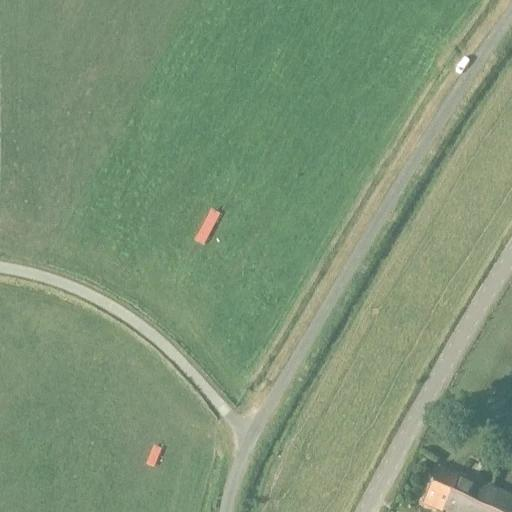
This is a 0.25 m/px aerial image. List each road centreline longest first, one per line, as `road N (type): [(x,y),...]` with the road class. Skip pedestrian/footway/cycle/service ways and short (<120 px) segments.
road 1 (unclassified): [(225,511),(252,435),(459,82),(511,7)]
road 2 (tertiary): [(367,511),(511,257)]
